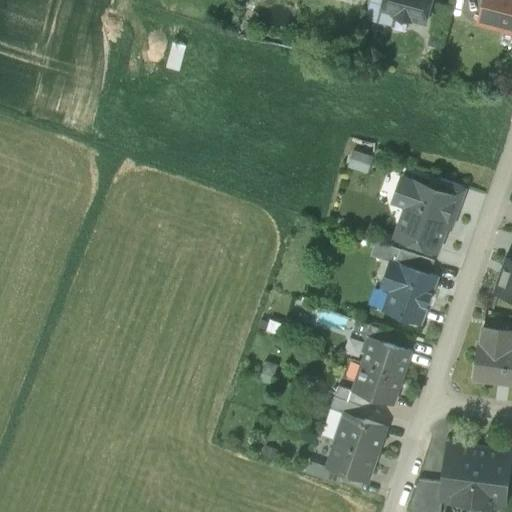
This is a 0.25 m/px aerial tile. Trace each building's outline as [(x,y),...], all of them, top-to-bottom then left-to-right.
[(392,26),(395,17),(396,14),(382,10),(384,0),(370,0),(365,19),(392,26)] [(412,19),(426,22),(432,0),(384,0),(382,10),(396,14),(395,17),(411,21),(412,19)] [(484,27),(490,0),(485,0),(478,26),(484,27)] [(511,0),(490,0),(484,27),(511,34),(511,0)] [(432,32),(443,35),(451,8),(439,5),(432,32)] [(179,69),(186,44),(173,41),(166,66),(179,69)] [(355,149),(350,166),(371,171),(375,154),(355,149)] [(453,209),(457,211),(465,188),(435,177),(430,188),(457,198),(453,209)] [(420,244),(438,250),(453,209),(457,198),(430,188),(402,178),(394,202),(407,206),(411,214),(408,222),(407,221),(400,225),(396,235),(407,239),(414,237),(421,239),(420,244)] [(407,206),(400,225),(407,221),(408,222),(411,214),(407,206)] [(396,263),(430,275),(435,262),(401,250),(396,263)] [(499,292),(511,296),(511,259),(510,259),(499,292)] [(391,261),(384,281),(393,285),(390,291),(384,310),(421,324),(427,308),(432,293),(438,277),(430,275),(396,263),(391,261)] [(381,288),(390,291),(393,285),(384,281),(381,288)] [(368,337),(388,343),(391,332),(357,321),(353,332),(368,337)] [(475,377),(511,381),(511,328),(486,326),(484,344),(479,344),(475,377)] [(366,353),(362,364),(402,378),(412,351),(388,343),(368,337),(363,352),(366,353)] [(393,404),(402,378),(362,364),(357,380),(362,382),(358,393),(393,404)] [(362,382),(357,380),(353,391),(358,393),(362,382)] [(353,391),(338,386),(335,397),(369,408),(372,398),(358,393),(353,391)] [(346,413),(365,420),(369,408),(335,397),(331,408),(346,413)] [(346,413),(331,408),(322,435),(337,440),(346,413)] [(346,413),(337,440),(377,454),(386,427),(365,420),(346,413)] [(368,480),(377,454),(337,440),(328,467),(343,472),(368,480)] [(443,499),(505,507),(509,473),(511,452),(511,451),(511,452),(449,443),(444,482),(441,499),(443,499)] [(306,470),(320,475),(324,466),(310,461),(306,470)] [(324,466),(320,475),(320,477),(339,483),(343,472),(328,467),(324,465),(324,466)] [(408,511),(440,511),(443,499),(441,499),(444,482),(419,479),(408,511)]
